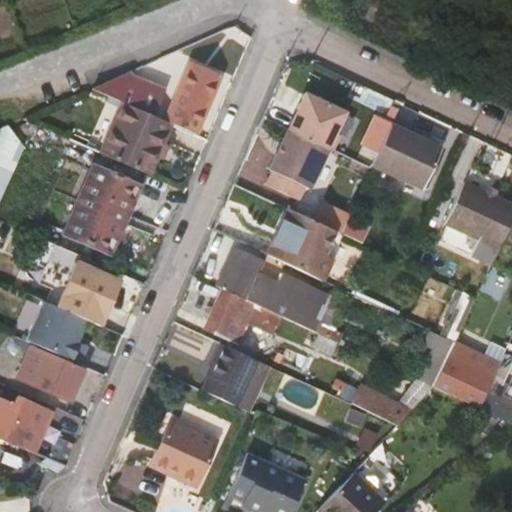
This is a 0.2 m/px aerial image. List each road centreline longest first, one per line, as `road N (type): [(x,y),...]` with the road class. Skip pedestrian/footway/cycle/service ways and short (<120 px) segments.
road 1 (residential): [(276,31),(72,502),(92,511)]
road 2 (residential): [(511,139),(276,31)]
road 3 (track): [(0,78),(198,0)]
